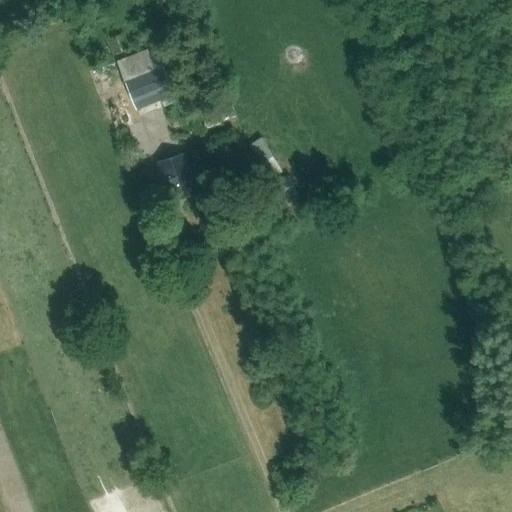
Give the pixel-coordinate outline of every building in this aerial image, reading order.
[(110,38),(116,53),(130,48),(123,32),(110,38)] [(156,45),(117,60),(137,109),(175,93),(156,45)] [(201,129),(222,123),(216,105),(196,112),(201,129)] [(197,185),(213,180),(219,178),(214,163),(192,170),(187,153),(157,162),(170,202),(200,193),(197,185)] [(262,184),(269,203),(298,192),(291,173),(262,184)]
